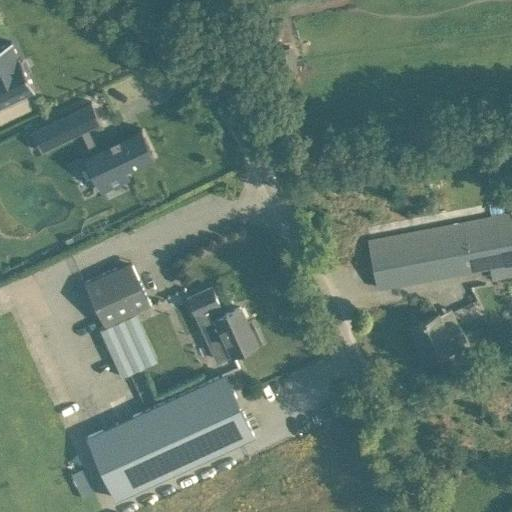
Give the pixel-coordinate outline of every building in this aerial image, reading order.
[(0,104),(35,88),(20,57),(19,57),(11,41),(0,45),(0,104)] [(97,89),(106,111),(154,91),(145,69),(97,89)] [(91,100),(32,129),(33,130),(42,148),(42,149),(42,150),(82,131),(87,128),(101,122),(91,100)] [(92,152),(88,154),(90,158),(105,189),(129,177),(125,169),(154,155),(141,128),(120,138),(119,137),(111,141),(111,142),(99,148),(92,152)] [(511,211),(370,239),(379,286),(511,260),(511,211)] [(116,267),(86,280),(106,324),(151,304),(133,264),(118,271),(116,267)] [(188,297),(217,360),(233,354),(261,341),(254,326),(250,328),(240,306),(220,315),(215,305),(219,303),(212,286),(188,297)] [(419,346),(426,360),(454,347),(438,313),(413,325),(422,345),(419,346)] [(87,435),(116,497),(254,434),(226,372),(87,435)]
